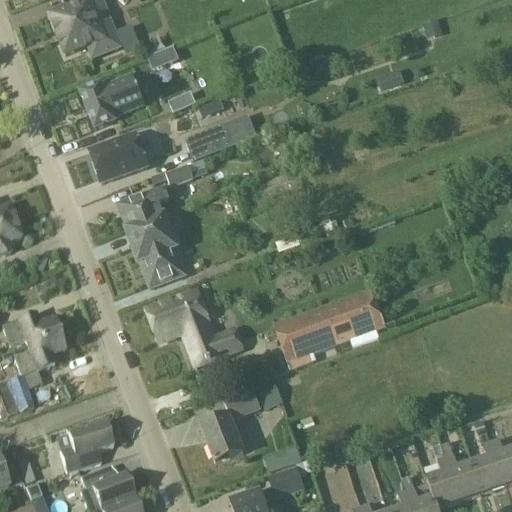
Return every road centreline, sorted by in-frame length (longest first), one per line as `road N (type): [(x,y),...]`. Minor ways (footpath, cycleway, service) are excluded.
road 1 (residential): [(136,393),(0,47)]
road 2 (residential): [(0,439),(136,393)]
road 3 (residential): [(179,511),(136,393)]
